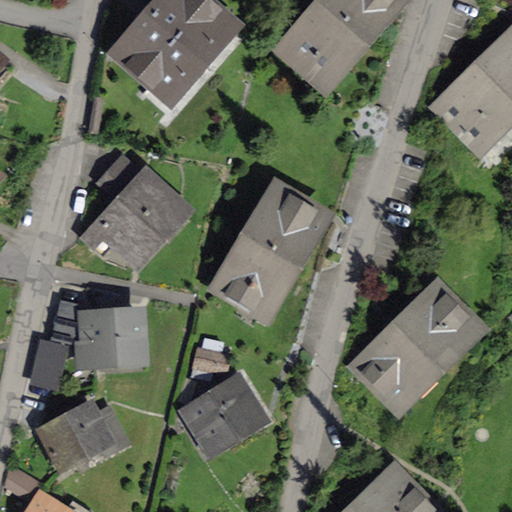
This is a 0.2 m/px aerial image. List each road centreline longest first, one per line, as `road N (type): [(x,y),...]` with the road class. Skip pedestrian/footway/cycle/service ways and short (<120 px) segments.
road 1 (residential): [(440,0),(363,233),(290,511)]
road 2 (residential): [(91,30),(0,438)]
